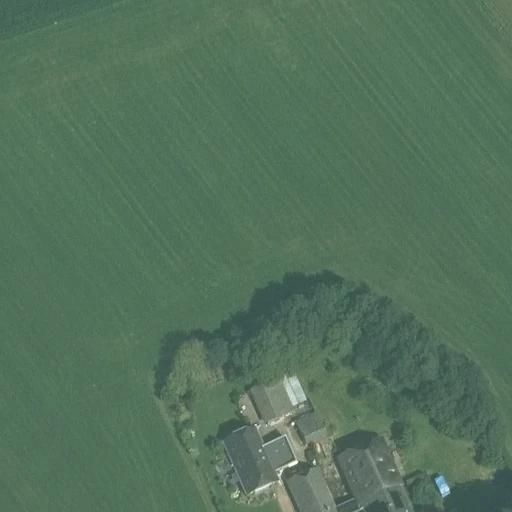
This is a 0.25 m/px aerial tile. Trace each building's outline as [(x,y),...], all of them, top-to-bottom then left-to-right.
[(284,377),(296,406),(305,403),(293,374),(284,377)] [(292,414),(277,379),(253,387),(268,424),(292,414)] [(305,443),(323,435),(315,416),(297,424),(305,443)] [(255,434),(226,446),(247,495),(275,483),(271,474),(292,465),(283,443),(262,452),(255,434)] [(354,501),(334,509),(335,511),(357,511),(363,509),(364,511),(407,511),(397,489),(401,488),(380,441),(337,460),(354,501)] [(317,470),(286,484),(298,511),(335,511),(334,509),(317,470)] [(508,511),(511,511),(511,494),(502,499),(508,511)]
